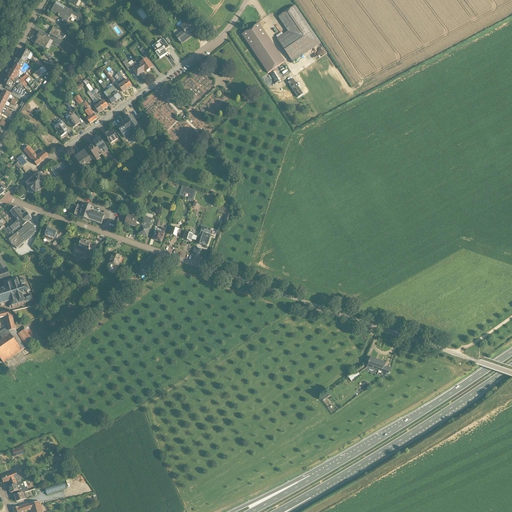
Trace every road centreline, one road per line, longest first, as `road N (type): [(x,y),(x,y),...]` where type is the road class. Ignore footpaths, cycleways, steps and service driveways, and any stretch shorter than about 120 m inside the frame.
road 1 (unclassified): [(477,361),(6,198)]
road 2 (unclassified): [(6,198),(212,42),(246,0)]
road 3 (trunk): [(311,494),(511,367)]
road 4 (trunk): [(511,351),(316,476)]
